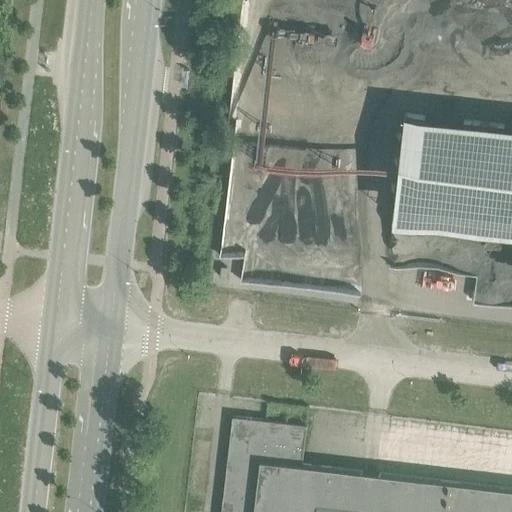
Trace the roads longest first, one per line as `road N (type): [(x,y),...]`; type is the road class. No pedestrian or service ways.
road 1 (unclassified): [(511,379),(110,327)]
road 2 (secondary): [(110,327),(145,0)]
road 3 (secondary): [(87,0),(57,319)]
road 4 (secondary): [(57,319),(34,511)]
road 5 (secondary): [(90,511),(110,327)]
